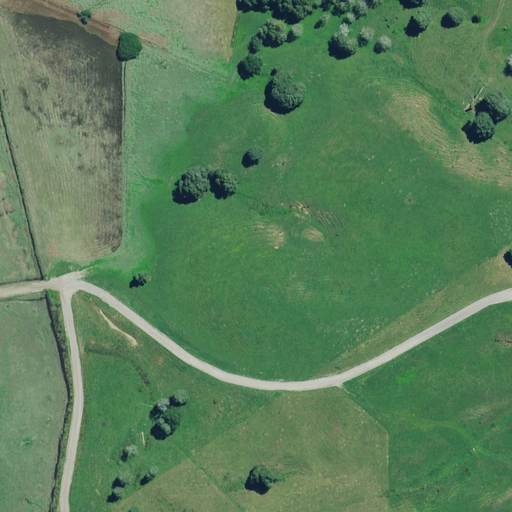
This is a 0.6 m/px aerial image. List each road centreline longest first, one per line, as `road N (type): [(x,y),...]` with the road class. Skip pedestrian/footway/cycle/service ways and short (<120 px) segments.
road 1 (track): [(0,293),(81,285),(216,373),(297,387),(339,380),(486,301),(511,295)]
road 2 (track): [(64,283),(79,392),(65,511)]
